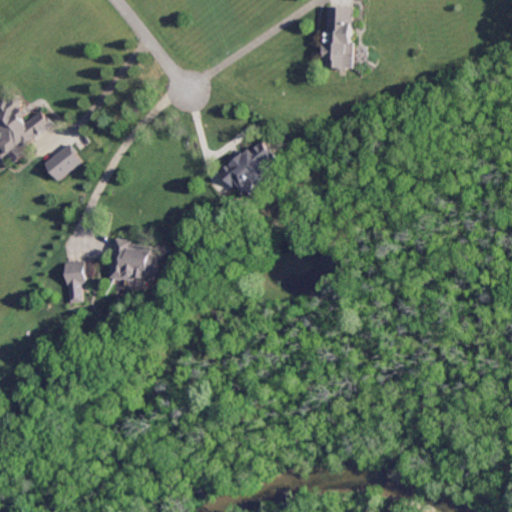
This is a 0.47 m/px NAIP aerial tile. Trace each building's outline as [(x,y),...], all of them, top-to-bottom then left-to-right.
[(355,42),(357,42),(356,68),(328,68),(328,30),(330,30),(331,7),(355,7),(355,42)] [(24,103),(24,105),(22,107),(30,116),(25,119),(30,125),(44,112),(55,124),(25,150),(29,157),(19,165),(11,155),(5,160),(0,153),(0,105),(8,99),(11,103),(17,99),(21,100),(24,103)] [(278,157),(268,166),(277,176),(261,191),(259,189),(256,191),(253,191),(251,189),(249,191),(242,185),(238,188),(223,172),(233,163),(232,161),(243,151),(247,155),(253,150),(255,152),(265,143),(278,157)] [(161,276),(151,275),(150,279),(141,278),(141,282),(115,279),(116,269),(115,269),(116,260),(118,260),(120,239),(136,241),(136,245),(157,248),(156,256),(164,257),(161,276)] [(71,286),(68,264),(87,262),(90,284),(71,286)]
